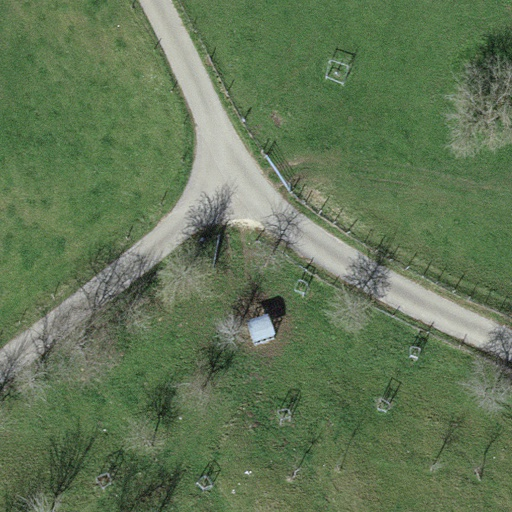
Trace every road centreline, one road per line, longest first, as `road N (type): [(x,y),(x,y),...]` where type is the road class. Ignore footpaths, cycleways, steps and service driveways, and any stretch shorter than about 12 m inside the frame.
road 1 (track): [(154,0),(240,173),(260,197),(337,257),(511,343)]
road 2 (track): [(0,370),(240,173)]
